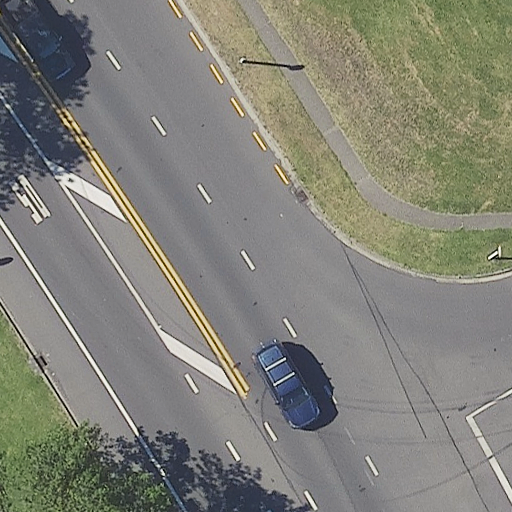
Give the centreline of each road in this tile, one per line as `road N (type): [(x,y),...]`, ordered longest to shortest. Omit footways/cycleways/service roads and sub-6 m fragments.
road 1 (primary): [(0,30),(319,503)]
road 2 (residential): [(511,387),(319,503)]
